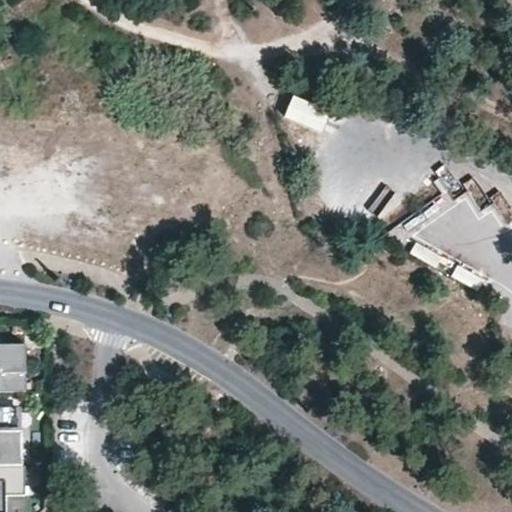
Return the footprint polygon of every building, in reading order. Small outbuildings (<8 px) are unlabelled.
[(290,94),(281,115),(318,131),(327,110),(290,94)] [(436,266),(442,256),(415,241),(409,252),(436,266)] [(0,391),(24,392),(25,345),(0,343),(0,391)] [(0,410),(0,466),(23,466),(22,410),(0,410)] [(0,511),(5,511),(5,492),(24,492),(23,466),(0,466),(0,511)]
